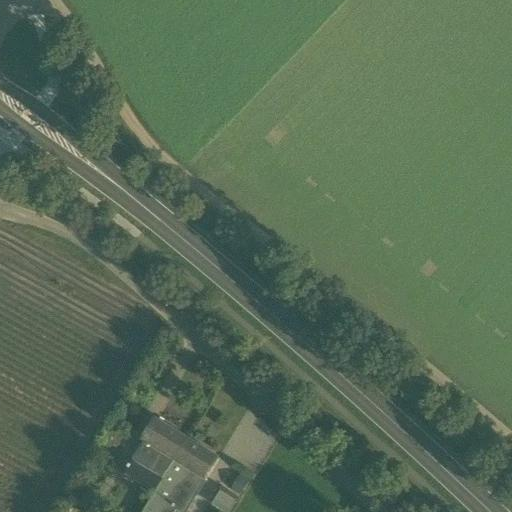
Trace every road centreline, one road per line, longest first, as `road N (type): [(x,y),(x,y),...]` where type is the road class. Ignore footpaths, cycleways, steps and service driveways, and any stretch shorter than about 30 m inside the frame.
road 1 (track): [(54,0),(148,147),(511,439)]
road 2 (secondary): [(483,511),(407,438),(0,94)]
road 3 (residential): [(0,208),(83,240),(378,511)]
